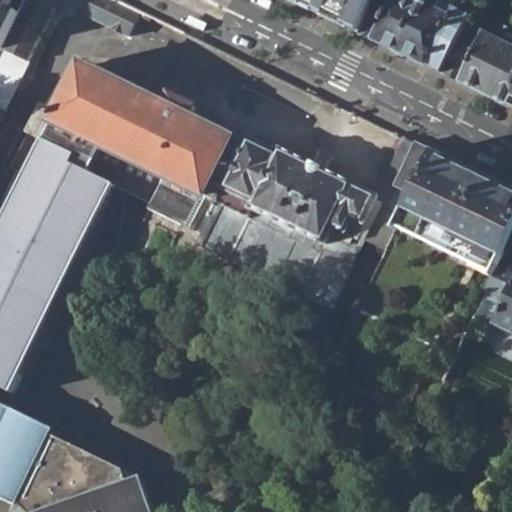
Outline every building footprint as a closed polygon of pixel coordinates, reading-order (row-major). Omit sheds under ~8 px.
[(27,0),(3,51),(0,56),(0,67),(16,74),(21,77),(53,9),(66,7),(128,36),(140,10),(120,0),(27,0)] [(27,0),(0,0),(0,49),(3,51),(27,0)] [(288,0),(358,33),(373,0),(288,0)] [(373,0),(358,33),(372,40),(391,0),(373,0)] [(391,0),(372,40),(442,74),(449,60),(466,26),(475,5),(464,0),(459,0),(451,17),(414,0),(391,0)] [(209,27),(190,18),(187,24),(206,33),(209,27)] [(466,26),(449,60),(466,68),(460,81),(509,104),(511,97),(511,46),(483,33),(482,34),(466,26)] [(95,145),(167,180),(184,188),(207,199),(210,201),(208,205),(196,228),(189,243),(323,309),(357,239),(386,252),(403,215),(376,202),(378,197),(374,195),(281,149),(279,154),(250,140),(248,144),(237,138),(236,140),(194,120),(197,110),(194,108),(196,104),(178,95),(176,99),(172,97),(182,77),(170,71),(159,93),(171,100),(168,106),(84,66),(61,114),(40,104),(26,134),(46,145),(0,239),(0,387),(14,395),(114,188),(82,173),(95,145)] [(0,106),(16,74),(0,67),(0,106)] [(397,148),(374,195),(378,197),(376,202),(403,215),(412,198),(393,189),(410,153),(400,147),(400,145),(403,137),(391,131),(385,142),(397,148)] [(433,152),(403,137),(400,145),(400,147),(410,153),(393,189),(412,198),(433,152)] [(167,180),(95,145),(82,173),(114,188),(196,228),(208,205),(210,201),(207,199),(184,188),(167,180)] [(327,377),(406,416),(481,258),(499,266),(500,263),(511,238),(511,189),(433,152),(412,198),(403,215),(386,252),(327,377)] [(496,324),(511,331),(511,268),(500,263),(499,266),(487,291),(507,302),(496,324)] [(23,511),(151,511),(141,481),(127,487),(124,472),(50,436),(52,431),(0,404),(0,498),(15,506),(22,510),(23,511)] [(124,472),(127,487),(141,481),(124,472)] [(199,499),(206,511),(251,511),(233,480),(199,499)]
